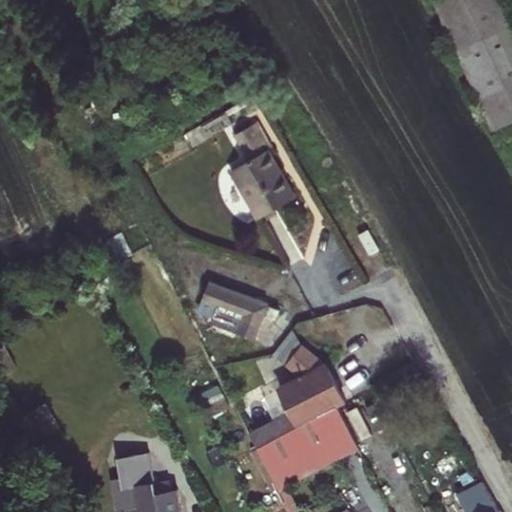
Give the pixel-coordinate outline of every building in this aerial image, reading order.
[(433,0),(493,131),(511,122),(511,21),(502,0),(433,0)] [(269,149),(274,147),(259,122),(253,124),(268,150),(269,149)] [(236,134),(251,160),(232,171),(259,219),(297,197),(269,149),(268,150),(253,124),(236,134)] [(220,305),(213,321),(256,337),(269,304),(210,281),(204,299),(220,305)] [(0,376),(17,367),(7,348),(0,352),(0,376)] [(338,404),(316,366),(279,388),(300,425),(338,404)] [(268,386),(246,397),(261,429),(284,417),(268,386)] [(210,417),(230,407),(224,394),(221,395),(217,387),(202,395),(206,403),(204,404),(210,417)] [(300,425),(258,448),(259,449),(265,461),(260,464),(269,481),(274,478),(278,487),(279,488),(359,444),(338,404),(300,425)] [(10,420),(24,447),(49,433),(34,407),(10,420)] [(253,452),(260,464),(265,461),(259,449),(253,452)] [(468,479),(472,488),(483,483),(479,474),(468,479)] [(269,481),(273,490),(278,487),(274,478),(269,481)] [(181,511),(179,501),(171,502),(167,482),(155,484),(155,482),(123,488),(127,511),(181,511)] [(466,511),(503,511),(485,482),(483,483),(472,488),(458,494),(466,511)]
